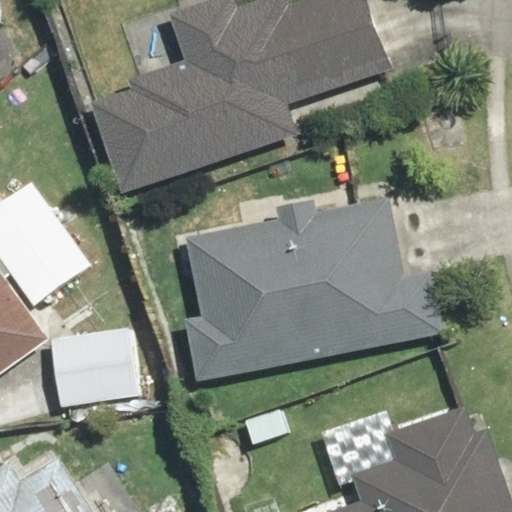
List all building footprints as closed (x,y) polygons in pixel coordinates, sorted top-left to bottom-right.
[(94,108),(125,197),(298,137),(289,110),(393,74),(367,0),(315,0),(297,6),(294,0),(271,0),(238,11),(234,0),(218,0),(171,16),(188,65),(132,84),(135,94),(94,108)] [(284,223),(191,239),(205,321),(189,324),(200,385),(452,340),(440,275),(407,281),(393,203),(320,216),(318,206),(282,212),(284,223)] [(0,377),(51,341),(0,271),(0,377)] [(138,333),(60,337),(64,413),(141,410),(138,333)] [(292,404),(237,422),(248,457),(303,439),(292,404)] [(511,511),(511,495),(490,431),(477,435),(468,409),(388,436),(397,463),(355,477),(364,503),(336,511),(511,511)] [(0,511),(95,511),(60,457),(24,480),(14,465),(0,474),(0,511)]
